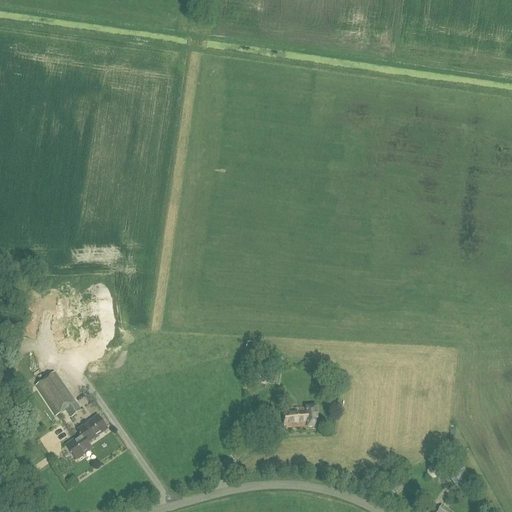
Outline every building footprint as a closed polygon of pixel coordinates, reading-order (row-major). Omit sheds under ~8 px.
[(122,345),(115,276),(87,279),(92,325),(106,324),(109,346),(122,345)] [(59,307),(61,317),(83,312),(81,302),(59,307)] [(270,358),(269,369),(263,368),(264,365),(250,362),(250,366),(248,379),(278,384),(280,372),(282,359),(270,358)] [(72,417),(82,410),(55,372),(36,386),(56,416),(66,409),(72,417)] [(308,427),(318,426),(316,405),(307,406),(307,407),(283,410),(285,428),(308,426),(308,427)] [(98,416),(79,430),(82,435),(88,443),(108,429),(98,416)] [(93,449),(82,435),(69,444),(71,446),(69,448),(77,460),(93,449)] [(436,465),(433,465),(431,466),(430,468),(429,470),(429,472),(430,475),(433,477),(434,477),(436,477),(439,476),(440,475),(441,473),(441,470),(440,468),(438,466),(436,465)] [(459,493),(473,485),(463,469),(449,477),(459,493)]
